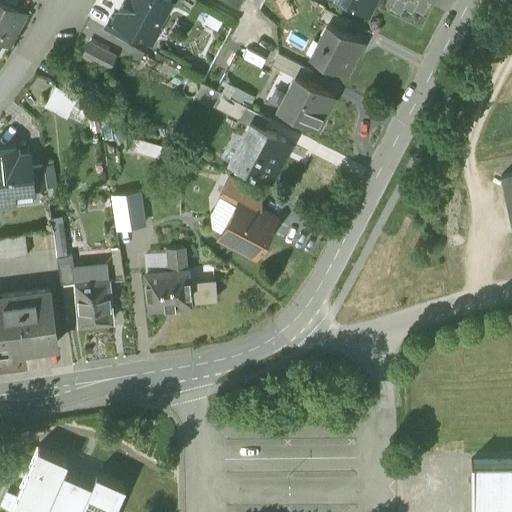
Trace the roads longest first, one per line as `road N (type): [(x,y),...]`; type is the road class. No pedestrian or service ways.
road 1 (tertiary): [(466,0),(328,271),(296,316)]
road 2 (residential): [(296,316),(319,331),(353,333),(511,291)]
road 3 (tertiary): [(296,316),(256,350),(181,368)]
road 4 (residential): [(198,495),(198,426),(181,368)]
road 5 (tertiary): [(0,404),(89,393),(122,378)]
road 6 (tertiary): [(122,378),(0,389)]
